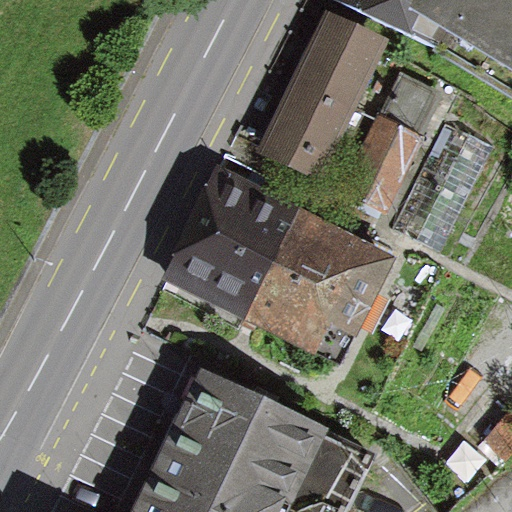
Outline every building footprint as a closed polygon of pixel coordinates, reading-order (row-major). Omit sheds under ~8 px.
[(426,43),(448,0),(367,0),(363,10),(426,43)] [(511,88),(511,0),(448,0),(426,43),(511,88)] [(386,48),(332,22),(266,158),(320,184),(386,48)] [(346,195),(386,214),(420,143),(381,124),(346,195)] [(464,127),(425,216),(464,233),(503,144),(464,127)] [(185,300),(379,390),(432,277),(237,188),(185,300)] [(291,511),(329,438),(204,376),(135,511),(291,511)]
